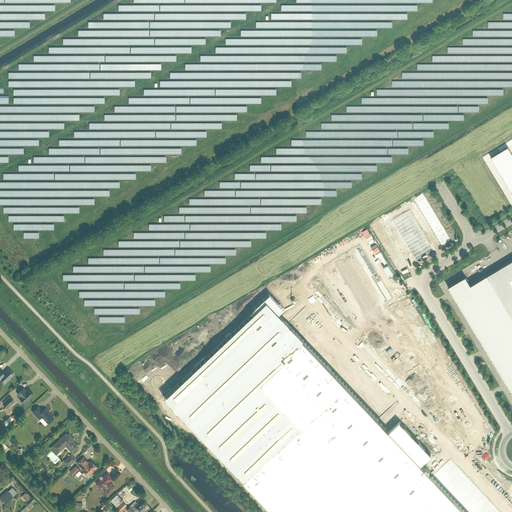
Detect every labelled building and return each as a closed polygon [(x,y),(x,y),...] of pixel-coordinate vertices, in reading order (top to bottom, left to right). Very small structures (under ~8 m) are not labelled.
[(505,160),(511,155),(511,153),(508,146),(499,152),(505,160)] [(496,165),(505,160),(499,152),(491,157),(496,165)] [(496,165),(498,170),(507,164),(505,160),(496,165)] [(510,169),(507,164),(498,170),(501,174),(510,169)] [(504,178),(511,173),(511,172),(510,169),(501,174),(504,178)] [(423,193),(414,198),(416,202),(425,196),(423,193)] [(425,196),(416,202),(418,205),(426,200),(425,196)] [(426,200),(418,205),(420,208),(428,203),(426,200)] [(428,203),(420,208),(421,211),(430,206),(428,203)] [(430,206),(421,211),(423,214),(432,209),(430,206)] [(432,209),(423,214),(425,217),(434,212),(432,209)] [(409,210),(400,215),(402,218),(411,213),(409,210)] [(434,212),(425,217),(427,220),(436,215),(434,212)] [(411,213),(402,218),(404,221),(413,216),(411,213)] [(400,215),(392,220),(394,224),(402,218),(400,215)] [(436,215),(427,220),(429,223),(438,218),(436,215)] [(413,216),(404,221),(406,224),(415,219),(413,216)] [(402,218),(394,224),(395,227),(404,221),(402,218)] [(438,218),(429,223),(431,226),(439,221),(438,218)] [(379,219),(371,225),(372,228),(381,223),(379,219)] [(415,219),(406,224),(408,228),(416,222),(415,219)] [(404,221),(395,227),(397,230),(406,224),(404,221)] [(439,221),(431,226),(432,229),(441,224),(439,221)] [(416,222),(408,228),(410,231),(418,225),(416,222)] [(381,223),(372,228),(374,231),(383,226),(381,223)] [(406,224),(397,230),(399,233),(408,228),(406,224)] [(441,224),(432,229),(434,233),(443,227),(441,224)] [(418,225),(410,231),(412,234),(420,228),(418,225)] [(383,226),(374,231),(376,234),(385,229),(383,226)] [(443,227),(434,233),(436,236),(445,230),(443,227)] [(408,228),(399,233),(401,236),(410,231),(408,228)] [(420,228),(412,234),(413,237),(422,232),(420,228)] [(385,229),(376,234),(378,237),(387,232),(385,229)] [(445,230),(436,236),(438,239),(447,234),(445,230)] [(410,231),(401,236),(403,239),(412,234),(410,231)] [(387,232),(378,237),(380,240),(389,235),(387,232)] [(422,232),(413,237),(415,240),(424,235),(422,232)] [(412,234),(403,239),(405,242),(413,237),(412,234)] [(447,234),(438,239),(440,242),(449,237),(447,234)] [(389,235),(380,240),(382,243),(391,238),(389,235)] [(424,235),(415,240),(417,243),(426,238),(424,235)] [(413,237),(405,242),(407,245),(415,240),(413,237)] [(449,237),(440,242),(442,245),(451,240),(449,237)] [(391,238),(382,243),(384,246),(392,241),(391,238)] [(426,238),(417,243),(419,246),(428,241),(426,238)] [(415,240),(407,245),(408,248),(417,243),(415,240)] [(392,241),(384,246),(385,249),(394,244),(392,241)] [(428,241),(419,246),(421,249),(429,244),(428,241)] [(417,243),(408,248),(410,251),(419,246),(417,243)] [(394,244),(385,249),(387,252),(396,247),(394,244)] [(429,244),(421,249),(423,252),(431,247),(429,244)] [(419,246),(410,251),(412,254),(421,249),(419,246)] [(396,247),(387,252),(389,256),(398,250),(396,247)] [(431,247),(423,252),(425,255),(426,254),(433,250),(431,247)] [(421,249),(412,254),(414,257),(423,252),(421,249)] [(398,250),(389,256),(391,259),(400,253),(398,250)] [(423,252),(414,257),(416,261),(423,256),(425,255),(423,252)] [(400,253),(391,259),(393,262),(402,256),(400,253)] [(402,256),(393,262),(395,265),(404,260),(402,256)] [(488,274),(471,285),(465,276),(448,286),(511,391),(511,392),(511,259),(488,274)] [(404,260),(395,265),(397,268),(405,263),(404,260)] [(405,263),(397,268),(398,271),(407,266),(405,263)] [(256,309),(163,397),(272,511),(465,511),(421,464),(431,455),(431,454),(430,455),(399,423),(400,422),(400,421),(389,431),(325,363),(278,313),(284,308),(283,307),(283,308),(269,294),(270,293),(253,308),(254,308),(255,308),(256,309)] [(5,381),(13,374),(8,368),(2,373),(0,370),(0,378),(1,378),(5,381)] [(170,388),(165,382),(159,388),(164,393),(170,388)] [(27,388),(25,390),(23,387),(22,388),(17,393),(25,402),(33,394),(27,388)] [(7,408),(14,401),(10,396),(2,403),(7,408)] [(47,422),(54,417),(45,407),(42,410),(38,406),(32,411),(39,418),(41,416),(47,422)] [(78,446),(73,440),(75,439),(68,432),(67,434),(66,432),(52,445),(58,452),(65,445),(72,452),(78,446)] [(4,443),(0,446),(5,452),(9,449),(4,443)] [(76,459),(73,455),(71,453),(63,461),(68,466),(76,459)] [(87,475),(97,466),(91,460),(88,462),(83,456),(77,462),(82,468),(82,469),(87,475)] [(76,465),(70,471),(74,475),(80,470),(76,465)] [(111,482),(109,481),(112,478),(107,472),(104,475),(96,483),(106,493),(114,485),(113,485),(113,484),(112,482),(111,482)] [(12,487),(8,491),(7,490),(0,496),(0,497),(6,504),(14,497),(13,496),(17,492),(12,487)] [(120,498),(117,494),(110,500),(113,503),(120,498)] [(141,497),(136,502),(134,501),(126,509),(129,511),(135,511),(137,508),(139,510),(147,503),(141,497)] [(122,501),(116,507),(120,511),(126,505),(122,501)]
